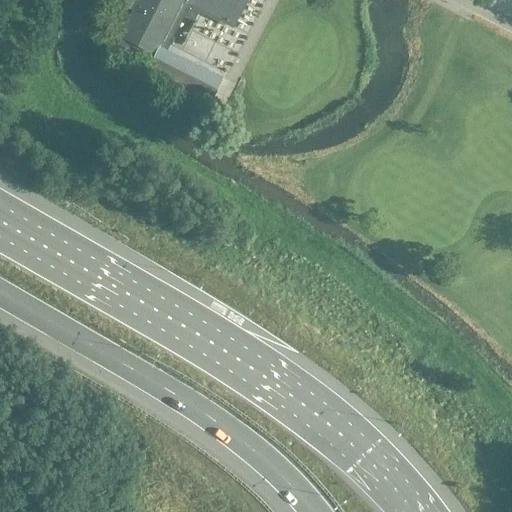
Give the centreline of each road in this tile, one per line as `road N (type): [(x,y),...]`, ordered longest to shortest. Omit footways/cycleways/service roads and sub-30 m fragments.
road 1 (motorway): [(429,511),(324,403),(0,205)]
road 2 (motorway): [(0,294),(220,422),(317,511)]
